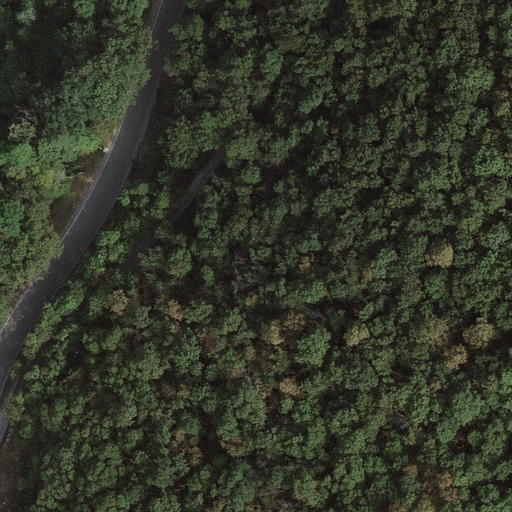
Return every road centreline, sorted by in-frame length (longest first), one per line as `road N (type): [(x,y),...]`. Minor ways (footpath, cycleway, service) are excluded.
road 1 (track): [(0,418),(32,360),(200,176),(300,0)]
road 2 (tertiary): [(171,0),(113,174),(0,357)]
